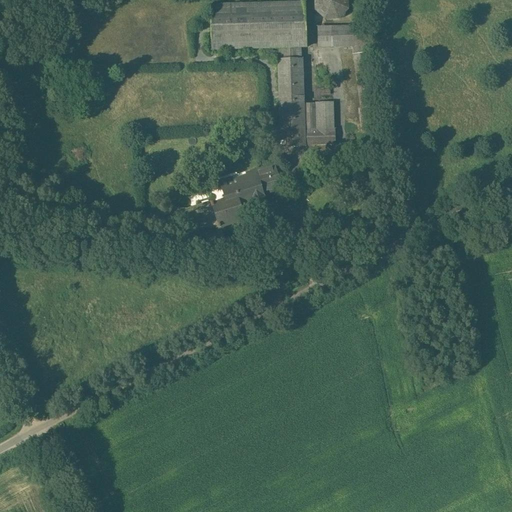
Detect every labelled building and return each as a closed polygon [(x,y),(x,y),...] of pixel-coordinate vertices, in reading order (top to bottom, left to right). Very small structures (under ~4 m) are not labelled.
[(314,0),(315,10),(326,21),(339,21),(349,10),(348,0),(314,0)] [(308,51),(306,2),(209,5),(210,53),(276,50),(279,149),(306,148),(306,147),(335,146),(334,103),(305,104),(303,51),(308,51)] [(365,26),(318,27),(318,48),(352,48),(352,55),(369,52),(365,26)] [(277,183),(274,173),(260,178),(257,169),(218,182),(224,201),(212,205),(220,230),(250,220),(246,206),(255,203),(256,206),(267,202),(262,188),(277,183)] [(214,257),(231,252),(225,231),(208,236),(214,257)]
